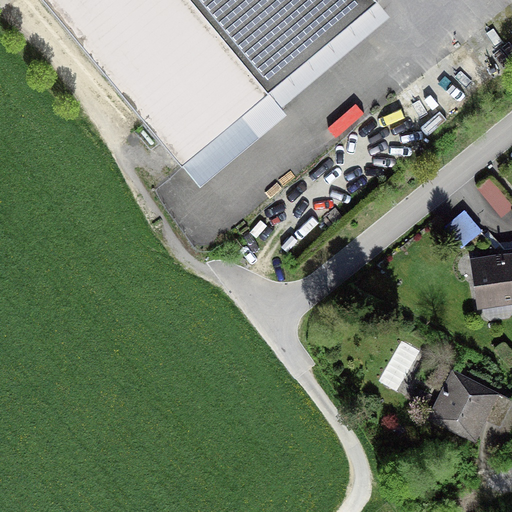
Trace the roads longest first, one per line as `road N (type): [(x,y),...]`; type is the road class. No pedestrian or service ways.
road 1 (residential): [(511,120),(269,321)]
road 2 (unknown): [(238,182),(433,2)]
road 3 (track): [(269,321),(358,463),(359,486),(344,511)]
